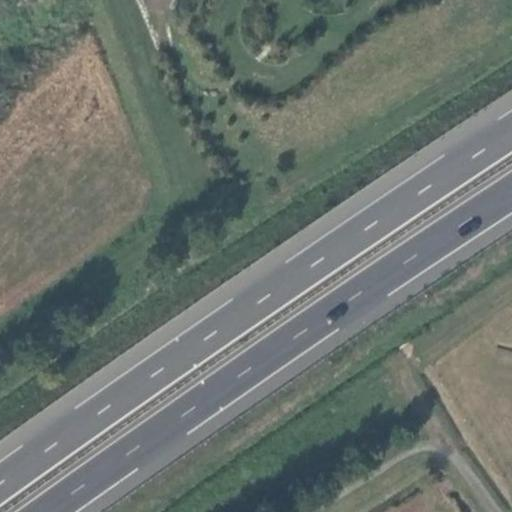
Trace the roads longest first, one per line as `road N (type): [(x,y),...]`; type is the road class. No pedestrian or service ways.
road 1 (trunk): [(511,134),(0,485)]
road 2 (trunk): [(48,511),(511,193)]
